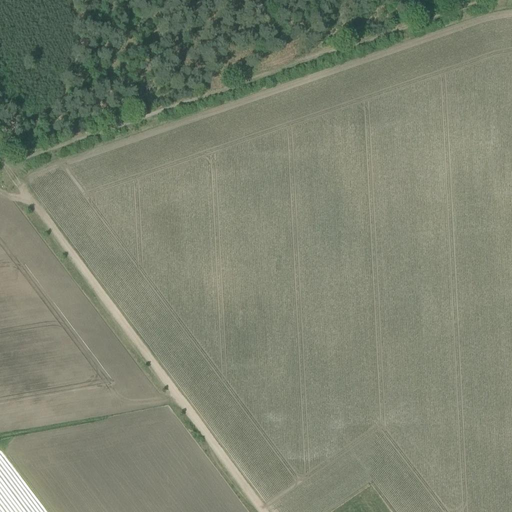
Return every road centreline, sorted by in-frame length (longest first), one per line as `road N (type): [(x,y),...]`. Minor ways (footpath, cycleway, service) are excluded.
road 1 (track): [(502,0),(2,162)]
road 2 (track): [(264,511),(2,162)]
